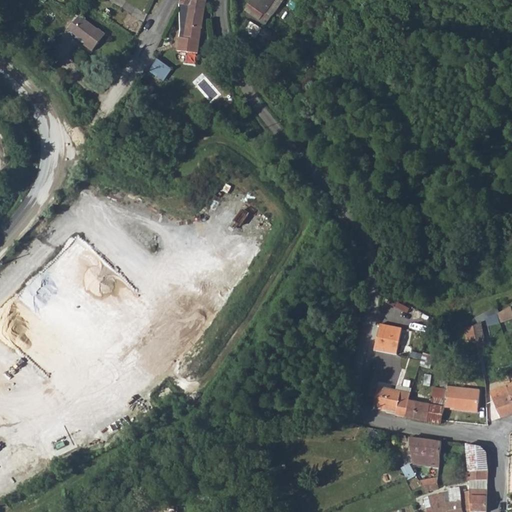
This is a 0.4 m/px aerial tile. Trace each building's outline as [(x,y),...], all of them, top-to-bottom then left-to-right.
[(179,0),(178,4),(180,30),(178,50),(199,53),(205,0),(179,0)] [(250,0),(244,10),(265,24),(269,17),(263,13),(272,0),(250,0)] [(78,14),(67,28),(85,42),(83,45),(93,51),(105,34),(78,14)] [(47,52),(63,30),(58,27),(42,48),(47,52)] [(150,71),(165,80),(173,67),(158,58),(150,71)] [(502,322),(511,318),(511,306),(498,311),(502,322)] [(497,307),(476,316),(479,322),(499,312),(497,307)] [(474,326),(476,335),(483,332),(481,323),(474,326)] [(402,329),(380,325),(374,351),(397,356),(402,329)] [(474,326),(465,328),(467,337),(476,335),(474,326)] [(433,398),(431,406),(443,409),(444,407),(448,385),(448,383),(442,382),(441,390),(433,388),(431,397),(433,398)] [(479,390),(448,385),(444,407),(459,409),(459,410),(476,412),(479,390)] [(511,386),(508,387),(507,385),(496,389),(497,393),(491,395),(494,402),(495,401),(496,405),(497,405),(507,417),(511,414),(511,386)] [(396,412),(395,415),(405,417),(408,402),(411,391),(401,388),(399,393),(379,388),(375,408),(377,409),(378,408),(396,412)] [(429,406),(408,402),(405,417),(418,420),(426,422),(429,406)] [(443,409),(431,406),(429,406),(426,422),(439,425),(443,409)] [(259,435),(246,438),(248,446),(261,443),(259,435)] [(413,464),(439,468),(440,456),(442,442),(410,439),(413,464)] [(466,445),(469,472),(489,472),(487,452),(480,447),(466,445)] [(410,466),(414,474),(422,488),(438,484),(439,468),(413,464),(410,466)] [(471,511),(472,511),(473,511),(486,511),(489,472),(469,472),(467,472),(467,478),(469,493),(461,494),(460,488),(450,489),(450,492),(428,497),(431,511),(471,511)] [(299,511),(293,500),(283,505),(287,511),(299,511)]
